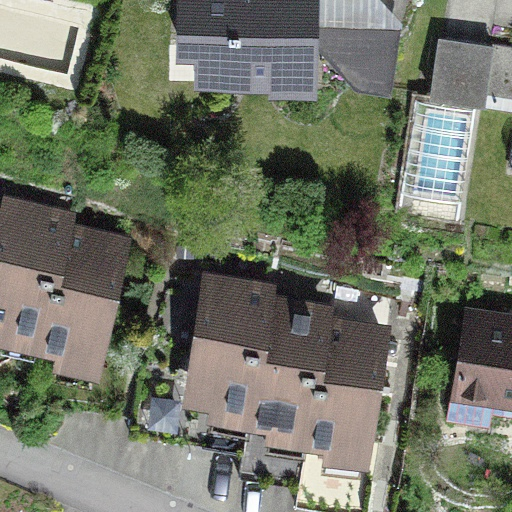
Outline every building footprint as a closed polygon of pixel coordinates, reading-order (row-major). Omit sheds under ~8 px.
[(266,84),(310,85),(311,0),(177,0),(176,45),(197,45),(196,74),(236,74),(237,60),(266,61),(266,84)] [(393,33),(365,29),(356,85),(384,89),(393,33)] [(511,49),(437,38),(428,98),(511,109),(511,49)] [(4,187),(0,202),(0,336),(42,346),(74,217),(76,205),(4,187)] [(74,217),(42,346),(54,349),(52,360),(99,372),(133,232),(74,217)] [(254,420),(275,287),(277,276),(203,264),(181,396),(209,401),(207,412),(254,420)] [(265,434),(309,441),(331,309),(333,296),(275,287),(254,420),(267,422),(265,434)] [(490,424),(492,410),(511,413),(511,307),(465,300),(447,418),(490,424)] [(392,319),(331,309),(309,441),(323,443),(321,456),(369,464),(392,319)]
